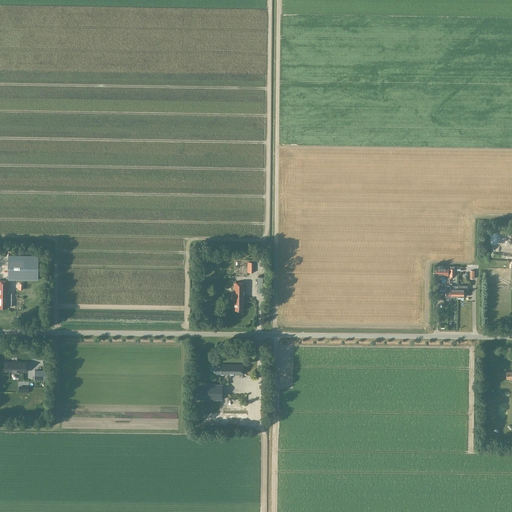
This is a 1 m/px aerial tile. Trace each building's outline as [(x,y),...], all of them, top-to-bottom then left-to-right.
[(39,255),(9,255),(8,277),(6,277),(6,280),(8,280),(8,279),(38,279),(39,255)] [(267,293),(267,277),(258,277),(257,293),(267,293)] [(0,308),(8,308),(8,280),(0,280),(0,308)] [(244,310),(244,282),(234,282),(234,310),(244,310)] [(464,297),(464,291),(467,291),(468,286),(458,286),(457,289),(457,297),(464,297)] [(4,372),(11,372),(11,373),(17,373),(17,372),(26,372),(26,362),(4,362),(4,372)] [(219,373),(219,374),(243,375),(243,365),(221,364),(221,366),(214,366),(214,370),(213,370),(213,373),(219,373)] [(47,380),(47,370),(34,370),(34,380),(47,380)] [(222,400),(222,384),(195,384),(194,399),(222,400)]
